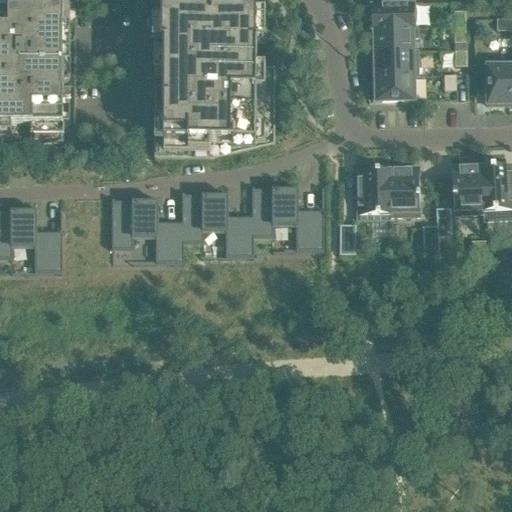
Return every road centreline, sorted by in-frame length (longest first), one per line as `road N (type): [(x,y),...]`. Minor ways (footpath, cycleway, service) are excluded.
road 1 (track): [(511,364),(347,365),(0,401)]
road 2 (residential): [(354,139),(230,179),(0,198)]
road 3 (residential): [(354,139),(511,138)]
road 4 (residential): [(314,0),(354,139)]
